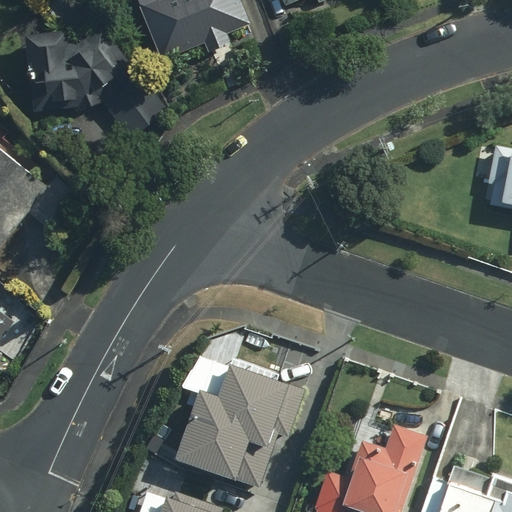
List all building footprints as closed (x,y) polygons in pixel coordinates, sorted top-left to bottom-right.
[(226,45),(220,32),(243,22),(233,0),(152,0),(153,2),(134,11),(157,62),(199,43),(204,54),(226,45)] [(278,0),(283,10),(305,0),(313,0),(316,7),(331,0),(278,0)] [(58,37),(19,42),(32,115),(99,110),(128,139),(168,114),(104,35),(81,53),(58,37)] [(511,152),(490,149),(481,207),(511,212),(511,152)] [(0,247),(43,189),(0,157),(0,247)] [(238,511),(272,511),(297,433),(260,422),(251,452),(206,438),(198,462),(176,455),(166,489),(238,511)] [(401,511),(425,440),(390,429),(383,452),(356,443),(345,480),(322,473),(311,508),(322,511),(401,511)] [(511,511),(511,490),(450,471),(436,511),(511,511)]
